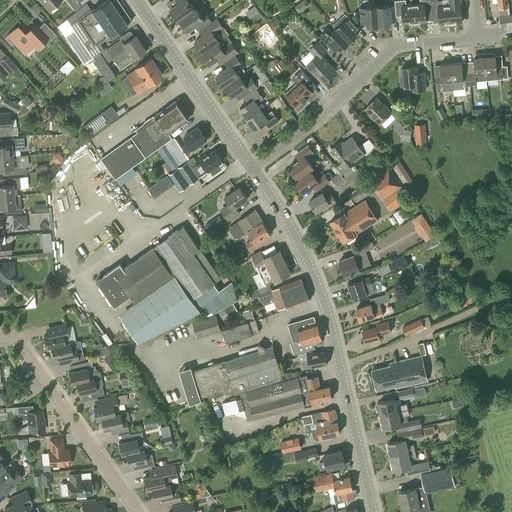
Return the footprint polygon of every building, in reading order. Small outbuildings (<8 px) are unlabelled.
[(40,0),(49,11),(61,0),(40,0)] [(66,0),(74,10),(80,5),(79,3),(75,0),(66,0)] [(92,57),(104,49),(104,48),(102,50),(98,44),(127,24),(110,0),(105,0),(91,10),(90,9),(68,23),(92,57)] [(176,0),(179,3),(170,9),(178,21),(180,20),(195,9),(199,6),(194,0),(176,0)] [(305,0),(303,0),(295,7),(299,13),(309,5),(305,0)] [(415,25),(413,5),(406,5),(405,0),(403,0),(395,1),(395,5),(396,16),(402,15),(403,23),(408,23),(409,26),(415,25)] [(426,17),(432,17),(430,0),(419,0),(420,4),(413,5),(415,25),(421,25),(420,22),(426,21),(426,17)] [(449,5),(442,6),(441,0),(430,0),(432,17),(433,23),(439,22),(439,23),(445,23),(445,26),(451,26),(449,5)] [(449,5),(451,26),(457,25),(456,22),(462,21),(460,0),(448,0),(449,5)] [(508,7),(506,0),(497,0),(499,9),(508,7)] [(395,16),(396,16),(395,5),(389,5),(377,6),(379,25),(390,24),(390,22),(396,21),(395,16)] [(367,26),(379,25),(377,6),(359,8),(359,14),(366,13),(367,26)] [(200,30),(212,21),(206,12),(202,15),(197,8),(195,9),(180,20),(188,31),(196,25),(200,30)] [(511,14),(509,15),(508,8),(499,9),(499,16),(501,33),(511,31),(511,14)] [(250,19),(259,13),(257,10),(248,16),(250,19)] [(259,13),(250,19),(252,23),(261,16),(259,13)] [(336,28),(349,42),(358,34),(356,32),(360,27),(349,15),(336,28)] [(212,21),(200,30),(203,35),(195,41),(203,52),(201,53),(218,42),(219,41),(214,34),(224,27),(218,19),(213,22),(212,21)] [(28,31),(21,23),(8,35),(25,54),(34,46),(36,48),(47,38),(34,25),(28,31)] [(279,40),(267,23),(251,34),(259,42),(262,40),(269,48),(279,40)] [(349,42),(336,28),(332,32),(327,27),(318,36),(334,53),(339,48),(341,51),(349,42)] [(90,59),(106,82),(115,76),(105,63),(112,58),(119,68),(145,51),(134,35),(122,43),(120,40),(105,50),(104,49),(92,57),(92,58),(90,59)] [(336,71),(321,55),(327,50),(319,41),(309,50),(316,57),(306,66),(312,72),(313,70),(324,82),(336,71)] [(224,62),(235,54),(234,53),(237,50),(231,42),(222,48),(218,42),(201,53),(209,65),(217,59),(221,64),(224,62)] [(484,53),(487,80),(504,78),(508,78),(507,65),(502,66),(497,66),(496,55),(495,55),(495,53),(493,52),(484,53)] [(469,73),(470,85),(476,84),(477,84),(477,88),(487,87),(486,80),(487,80),(484,53),(475,54),(474,55),(474,57),(475,72),(469,73)] [(0,62),(9,73),(17,66),(6,54),(0,59),(0,62)] [(224,86),(239,75),(233,66),(240,62),(235,54),(224,62),(228,67),(216,75),(224,86)] [(135,67),(136,69),(127,75),(138,92),(154,82),(153,81),(162,75),(150,58),(135,67)] [(470,85),(469,73),(463,73),(462,62),(451,63),(453,89),(465,88),(465,86),(470,85)] [(453,89),(451,63),(440,64),(441,75),(435,76),(436,88),(442,88),(443,91),(453,90),(453,89)] [(418,84),(416,66),(401,68),(402,76),(400,76),(401,86),(410,85),(411,91),(425,89),(425,83),(418,84)] [(297,107),(313,92),(305,84),(311,79),(302,70),(294,78),(298,83),(285,94),(297,107)] [(239,99),(256,88),(257,86),(251,77),(244,82),(239,75),(224,86),(231,97),(236,94),(239,99)] [(270,80),(266,82),(271,92),(275,89),(270,80)] [(110,82),(100,88),(104,94),(114,88),(110,82)] [(247,119),(261,109),(257,103),(263,99),(256,88),(239,99),(240,100),(244,97),(248,103),(239,108),(247,119)] [(26,108),(33,102),(27,95),(20,101),(26,108)] [(16,112),(20,106),(4,97),(1,103),(16,112)] [(379,123),(391,112),(377,97),(365,108),(379,123)] [(169,133),(188,119),(175,101),(151,118),(136,129),(138,132),(101,158),(116,178),(166,142),(172,138),(169,133)] [(440,119),(446,116),(442,107),(436,110),(440,119)] [(261,109),(247,119),(254,130),(262,124),(266,130),(279,121),(271,110),(265,115),(261,109)] [(404,127),(411,121),(401,110),(394,117),(404,127)] [(0,128),(10,128),(9,112),(0,113),(0,128)] [(89,138),(110,122),(102,112),(81,127),(89,138)] [(425,123),(414,124),(416,145),(427,144),(425,123)] [(188,143),(182,147),(186,154),(193,149),(195,152),(201,148),(199,145),(207,140),(198,127),(184,136),(188,143)] [(410,140),(411,130),(403,129),(402,130),(401,138),(402,139),(410,140)] [(71,133),(63,144),(70,148),(78,138),(71,133)] [(364,153),(352,136),(341,144),(339,142),(331,148),(346,167),(364,153)] [(0,157),(12,156),(11,151),(24,149),(23,137),(8,138),(9,144),(0,145),(0,157)] [(181,163),(167,143),(158,150),(171,169),(181,163)] [(298,178),(313,167),(306,158),(314,152),(308,144),(295,154),(299,160),(289,167),(298,178)] [(174,183),(174,184),(179,191),(222,162),(213,150),(199,160),(197,161),(194,156),(168,174),(174,183)] [(63,162),(63,155),(54,155),(54,163),(63,162)] [(12,156),(0,157),(0,169),(12,168),(13,174),(26,173),(25,166),(20,167),(19,156),(12,156)] [(413,183),(399,161),(392,166),(403,183),(406,181),(409,186),(413,183)] [(298,178),(295,180),(304,192),(313,186),(317,191),(330,181),(330,180),(333,178),(328,171),(324,174),(317,164),(313,167),(298,178)] [(350,174),(357,169),(354,165),(348,170),(350,174)] [(391,211),(407,200),(401,192),(405,190),(388,166),(369,179),(391,211)] [(336,186),(345,180),(339,173),(333,177),(333,178),(331,179),(336,186)] [(174,183),(168,174),(167,175),(167,174),(148,188),(154,197),(174,184),(174,183)] [(98,206),(109,200),(94,175),(84,181),(98,206)] [(0,196),(17,194),(17,188),(20,188),(19,177),(7,178),(8,184),(0,184),(0,196)] [(229,221),(240,213),(236,207),(247,199),(240,187),(225,197),(229,203),(220,209),(229,221)] [(325,198),(322,192),(309,201),(316,211),(322,208),(323,210),(337,202),(332,194),(325,198)] [(17,194),(0,196),(0,207),(12,206),(13,212),(21,212),(19,195),(17,195),(17,194)] [(377,220),(365,201),(344,213),(331,221),(336,229),(335,230),(338,234),(343,242),(357,233),(377,220)] [(414,213),(419,209),(414,201),(408,205),(414,213)] [(35,204),(36,211),(49,211),(48,203),(35,204)] [(394,214),(400,223),(409,217),(402,208),(394,214)] [(271,234),(255,209),(238,220),(238,221),(230,226),(229,230),(234,237),(238,238),(248,231),(253,239),(246,243),(250,250),(265,241),(263,239),(271,234)] [(421,213),(412,220),(416,226),(422,235),(426,241),(436,235),(421,213)] [(13,220),(22,219),(23,228),(28,228),(26,214),(21,215),(12,216),(13,220)] [(210,233),(225,222),(219,214),(205,225),(210,233)] [(214,283),(193,253),(199,249),(184,226),(157,244),(157,245),(124,268),(120,263),(101,276),(100,276),(98,277),(97,278),(96,280),(98,282),(114,306),(123,300),(127,307),(119,312),(139,341),(200,311),(191,298),(214,283)] [(0,254),(11,254),(10,243),(5,243),(4,236),(3,236),(0,235),(0,254)] [(51,244),(41,245),(42,252),(52,252),(51,244)] [(290,274),(279,250),(264,258),(261,251),(252,256),(265,285),(275,280),(276,281),(290,274)] [(404,254),(388,263),(388,264),(392,270),(394,273),(410,265),(404,254)] [(356,260),(354,255),(339,261),(345,275),(360,269),(359,268),(369,264),(366,256),(356,260)] [(15,279),(13,262),(0,263),(0,293),(6,293),(5,287),(8,283),(7,280),(15,279)] [(226,268),(230,277),(236,274),(232,265),(226,268)] [(374,292),(369,278),(362,280),(361,280),(349,284),(353,299),(374,292)] [(280,299),(305,290),(301,279),(280,287),(271,291),(276,305),(282,303),(280,299)] [(259,288),(246,293),(248,299),(261,294),(259,288)] [(309,300),(305,290),(280,299),(282,303),(276,305),(278,310),(287,306),(288,308),(308,301),(309,300)] [(388,293),(379,295),(381,301),(381,302),(390,300),(388,293)] [(460,308),(473,301),(469,293),(457,299),(459,303),(458,304),(460,308)] [(383,315),(379,301),(356,308),(360,320),(366,318),(367,319),(383,315)] [(223,320),(229,316),(224,309),(218,313),(223,320)] [(254,319),(251,309),(241,312),(244,322),(254,319)] [(197,337),(220,330),(216,315),(193,321),(197,337)] [(296,321),(287,323),(291,338),(289,339),(294,355),(306,352),(316,349),(315,345),(318,344),(317,341),(322,339),(317,322),(315,322),(313,316),(296,321)] [(431,323),(428,316),(421,319),(421,318),(402,327),(406,335),(415,331),(425,327),(425,326),(431,323)] [(81,326),(90,324),(86,318),(80,319),(81,326)] [(254,319),(244,322),(244,323),(223,329),(227,342),(259,332),(255,319),(254,319)] [(376,323),(377,326),(362,330),(365,341),(372,340),(373,341),(380,340),(379,335),(391,332),(389,320),(376,323)] [(50,347),(75,341),(72,325),(66,327),(66,323),(45,328),(47,335),(43,336),(46,348),(51,347),(50,347)] [(50,347),(51,347),(53,358),(57,357),(59,365),(79,361),(79,360),(84,358),(80,340),(76,341),(75,341),(50,347)] [(265,348),(265,347),(259,344),(258,346),(259,350),(254,351),(240,356),(192,371),(191,367),(179,370),(190,404),(201,400),(234,390),(235,393),(283,379),(273,345),(265,348)] [(254,351),(253,347),(239,351),(240,356),(254,351)] [(309,368),(327,364),(324,351),(307,355),(308,359),(302,361),(303,367),(309,366),(309,368)] [(113,352),(111,354),(104,359),(109,366),(114,373),(123,366),(118,359),(113,352)] [(396,388),(428,381),(422,355),(390,363),(391,365),(372,369),(376,390),(395,386),(396,388)] [(88,379),(100,376),(99,372),(95,370),(94,366),(92,366),(91,360),(76,364),(77,369),(68,371),(71,384),(76,382),(89,379),(88,379)] [(293,378),(291,372),(291,371),(284,373),(286,380),(293,378)] [(307,378),(307,376),(306,375),(300,377),(296,378),(296,377),(293,378),(286,380),(265,386),(246,392),(240,393),(241,397),(237,399),(236,397),(231,399),(234,410),(239,409),(240,410),(245,409),(244,407),(250,406),(253,419),(282,411),(310,403),(308,395),(310,395),(312,404),(321,402),(320,400),(332,397),(329,385),(320,388),(317,376),(307,378)] [(76,382),(78,394),(88,392),(89,397),(104,394),(100,376),(88,379),(89,379),(76,382)] [(400,398),(415,395),(413,388),(398,391),(400,398)] [(96,406),(93,407),(95,419),(100,418),(119,413),(117,404),(126,402),(124,394),(117,395),(118,397),(116,397),(116,394),(104,397),(105,404),(96,406)] [(380,416),(408,409),(407,404),(397,406),(395,399),(378,402),(379,403),(377,403),(376,405),(377,409),(378,410),(380,416)] [(33,411),(32,405),(17,406),(18,420),(27,419),(29,432),(43,431),(42,411),(33,411)] [(337,421),(334,409),(302,416),(304,424),(316,421),(318,429),(314,429),(312,432),(313,438),(316,440),(320,439),(320,440),(329,438),(328,435),(340,433),(337,421)] [(384,428),(401,424),(400,423),(399,417),(409,415),(408,409),(380,416),(381,421),(383,420),(384,428)] [(119,413),(100,418),(103,430),(111,428),(112,434),(129,430),(126,417),(121,419),(119,413)] [(149,418),(151,426),(157,425),(155,416),(149,418)] [(420,418),(401,423),(400,423),(401,424),(402,424),(403,431),(421,427),(421,426),(422,426),(420,418)] [(168,425),(160,427),(162,437),(170,435),(171,435),(168,425)] [(426,435),(437,432),(435,425),(424,428),(426,435)] [(421,427),(403,431),(405,439),(405,440),(406,440),(423,436),(421,427)] [(120,454),(125,453),(143,449),(145,448),(141,431),(129,434),(131,440),(118,442),(120,454)] [(28,438),(19,439),(19,448),(28,447),(28,438)] [(63,449),(62,438),(50,439),(51,450),(49,450),(50,465),(70,464),(69,449),(63,449)] [(413,444),(407,446),(405,440),(405,439),(388,443),(391,456),(415,451),(413,444)] [(297,463),(308,460),(307,458),(318,455),(316,447),(295,452),(297,463)] [(125,453),(128,465),(141,462),(142,468),(153,465),(151,454),(144,455),(143,449),(125,453)] [(324,454),(328,468),(345,465),(342,450),(324,454)] [(394,470),(411,466),(411,464),(410,459),(416,458),(415,451),(391,456),(394,470)] [(421,472),(435,469),(435,466),(434,464),(430,465),(429,461),(412,464),(411,464),(411,466),(413,474),(421,472)] [(22,477),(13,469),(15,467),(11,462),(5,467),(0,471),(0,491),(3,495),(22,477)] [(150,489),(150,488),(164,485),(169,484),(172,484),(171,479),(178,477),(175,464),(157,467),(159,474),(143,478),(146,490),(150,489)] [(435,469),(421,472),(421,474),(424,486),(399,492),(403,511),(405,511),(420,509),(419,503),(428,501),(425,489),(454,482),(450,467),(436,471),(435,469)] [(42,485),(50,485),(49,472),(41,473),(42,485)] [(86,493),(92,493),(91,480),(81,480),(81,472),(68,473),(69,482),(66,482),(60,483),(61,495),(68,495),(76,494),(76,498),(86,498),(86,493)] [(334,480),(332,472),(313,477),(316,491),(334,487),(336,494),(338,501),(354,498),(352,490),(352,489),(349,476),(334,480)] [(150,488),(150,489),(153,500),(160,498),(162,505),(181,501),(178,487),(170,489),(169,484),(164,485),(150,488)] [(271,497),(265,487),(258,492),(263,502),(271,497)] [(206,488),(202,497),(210,495),(206,488)] [(5,511),(24,511),(28,510),(27,511),(24,505),(31,502),(26,490),(14,496),(17,502),(4,508),(5,511)] [(194,511),(192,501),(171,506),(173,511),(171,511),(194,511)] [(110,511),(111,508),(95,510),(95,502),(82,503),(82,511),(110,511)]
